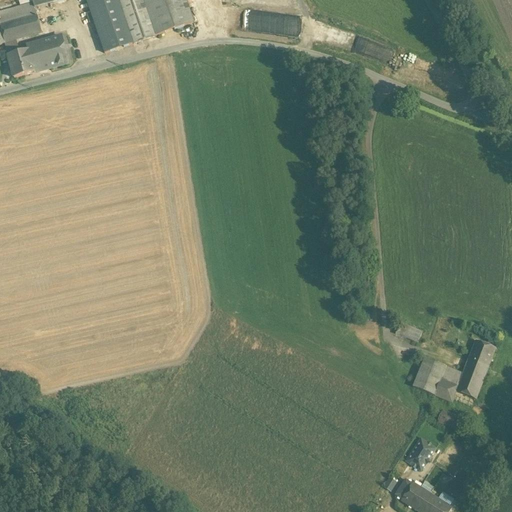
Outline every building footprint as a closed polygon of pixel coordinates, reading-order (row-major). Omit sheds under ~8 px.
[(32,0),(34,4),(35,8),(65,0),(32,0)] [(134,45),(118,0),(86,0),(105,54),(134,45)] [(118,0),(134,45),(156,37),(143,0),(118,0)] [(143,0),(156,37),(195,24),(186,0),(143,0)] [(278,0),(278,8),(291,9),(291,1),(278,0)] [(0,45),(42,34),(35,8),(34,4),(0,13),(0,45)] [(62,37),(43,43),(51,69),(69,64),(62,37)] [(43,43),(36,44),(38,48),(29,51),(35,74),(51,69),(43,43)] [(29,51),(8,57),(15,79),(35,74),(29,51)] [(412,67),(415,58),(400,54),(398,63),(412,67)] [(401,323),(396,335),(418,344),(423,333),(401,323)] [(468,365),(488,372),(496,350),(476,342),(468,365)] [(435,396),(446,368),(447,367),(425,359),(414,388),(435,396)] [(488,372),(468,365),(464,374),(446,368),(435,396),(452,404),(457,392),(477,400),(488,372)] [(442,411),(438,423),(464,433),(468,421),(442,411)] [(421,472),(437,449),(421,439),(406,462),(421,472)] [(391,493),(397,483),(390,479),(384,488),(391,493)] [(395,496),(402,501),(413,485),(406,481),(395,496)] [(413,485),(402,501),(402,502),(418,511),(422,511),(433,496),(414,484),(413,485)] [(433,496),(422,511),(450,511),(453,509),(433,496)]
